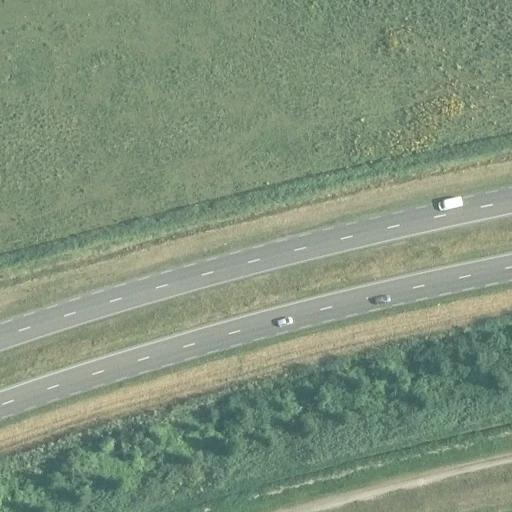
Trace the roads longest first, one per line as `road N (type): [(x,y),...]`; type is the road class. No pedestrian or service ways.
road 1 (trunk): [(0,410),(220,337),(511,267)]
road 2 (trunk): [(511,202),(164,284),(0,341)]
